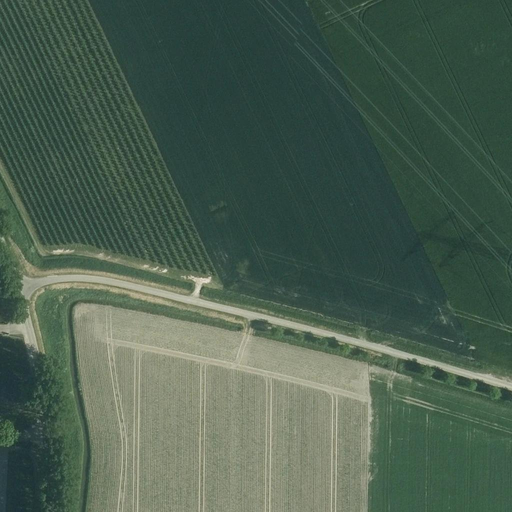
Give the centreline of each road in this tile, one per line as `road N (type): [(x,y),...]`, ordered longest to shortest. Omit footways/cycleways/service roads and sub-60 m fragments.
road 1 (unclassified): [(23,286),(91,278),(127,285),(511,387)]
road 2 (unclassified): [(49,511),(49,437),(23,286)]
